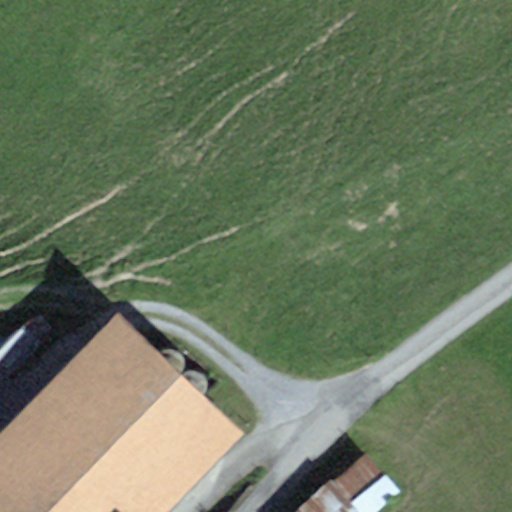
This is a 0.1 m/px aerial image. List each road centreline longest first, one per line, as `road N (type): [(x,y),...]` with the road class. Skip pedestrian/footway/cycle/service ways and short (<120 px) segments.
road 1 (unclassified): [(511,273),(367,382),(306,438),(245,511)]
road 2 (track): [(57,308),(163,314),(200,330),(306,438)]
